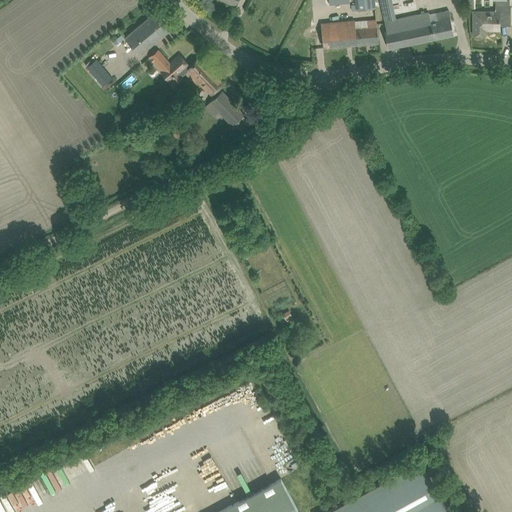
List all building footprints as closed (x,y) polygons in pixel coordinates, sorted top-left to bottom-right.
[(354,0),(356,10),(376,8),(375,0),(354,0)] [(380,0),(384,20),(396,18),(392,0),(380,0)] [(495,0),(495,11),(473,11),(473,25),(473,35),(481,35),(481,30),(500,30),(500,25),(511,25),(511,7),(509,7),(509,0),(495,0)] [(449,10),(429,14),(434,39),(454,34),(449,10)] [(155,12),(148,19),(125,38),(139,55),(170,30),(155,12)] [(385,31),(386,38),(388,48),(434,39),(429,14),(428,12),(385,21),(387,30),(385,31)] [(321,24),(322,38),(323,47),(379,42),(377,20),(367,21),(367,27),(355,28),(355,25),(343,26),(343,22),(321,24)] [(181,75),(169,62),(159,49),(150,57),(173,82),(181,75)] [(199,58),(190,66),(189,64),(180,53),(169,62),(181,75),(173,82),(175,84),(183,78),(182,77),(187,71),(188,72),(186,73),(194,82),(199,87),(201,85),(214,74),(199,58)] [(214,74),(201,85),(212,96),(224,84),(214,74)] [(192,95),(197,99),(205,91),(200,87),(192,95)] [(205,106),(214,116),(219,111),(232,125),(234,124),(239,129),(248,120),(243,115),(244,114),(222,90),(205,106)] [(287,321),(293,318),(289,310),(283,313),(287,321)] [(184,463),(200,491),(224,477),(208,449),(184,463)] [(88,452),(83,455),(93,478),(99,476),(88,452)] [(448,511),(420,460),(324,511),(448,511)] [(218,511),(299,511),(281,478),(218,511)] [(141,511),(151,511),(139,490),(132,494),(141,511)]
